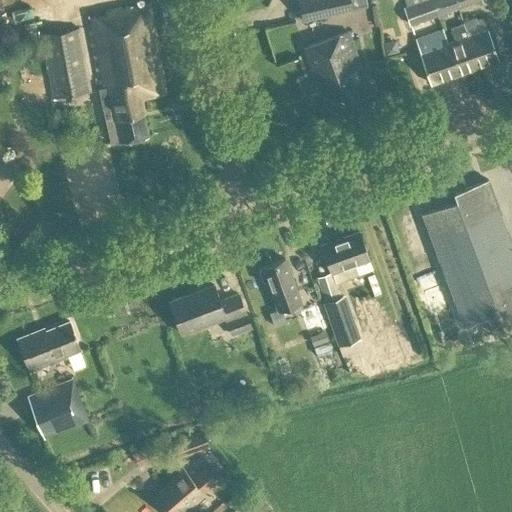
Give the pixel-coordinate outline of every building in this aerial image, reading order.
[(364,0),(297,0),(302,20),(350,10),(366,7),(364,0)] [(437,14),(432,0),(401,0),(404,7),(410,24),(437,14)] [(445,11),(457,7),(455,0),(432,0),(437,14),(438,17),(446,14),(445,11)] [(139,98),(166,92),(149,1),(105,10),(106,13),(86,17),(100,87),(98,88),(110,142),(147,134),(139,98)] [(466,34),(478,66),(498,59),(483,17),(475,20),(474,18),(462,22),(466,34)] [(458,73),(478,66),(466,34),(462,22),(449,27),(454,39),(447,41),(458,73)] [(52,98),(90,90),(79,27),(41,34),(52,98)] [(458,73),(447,41),(442,28),(415,38),(419,51),(430,83),(458,73)] [(363,71),(348,30),(302,47),(316,88),(336,81),(345,105),(366,97),(364,91),(368,89),(362,72),(363,71)] [(511,327),(511,245),(496,203),(487,179),(453,191),(456,200),(421,213),(463,325),(486,316),(493,334),(511,327)] [(358,273),(372,267),(359,231),(321,245),(330,271),(354,262),(358,273)] [(292,314),(299,311),(303,310),(300,302),(284,259),(262,267),(258,271),(262,282),(268,283),(278,310),(289,306),(292,314)] [(231,334),(250,327),(238,293),(220,300),(213,284),(169,300),(180,332),(225,316),(231,334)] [(325,301),(324,302),(339,344),(357,338),(360,337),(345,294),(339,296),(325,301)] [(69,320),(35,334),(34,331),(17,338),(30,371),(67,356),(66,355),(80,350),(69,320)] [(361,347),(367,365),(407,352),(397,321),(368,331),(372,343),(361,347)] [(72,377),(26,395),(43,437),(88,419),(72,377)] [(172,458),(207,446),(202,429),(167,441),(172,458)] [(142,447),(131,454),(138,464),(149,457),(142,447)] [(165,511),(181,511),(204,493),(203,492),(217,480),(204,465),(190,477),(183,469),(165,484),(170,489),(156,501),(165,511)]
